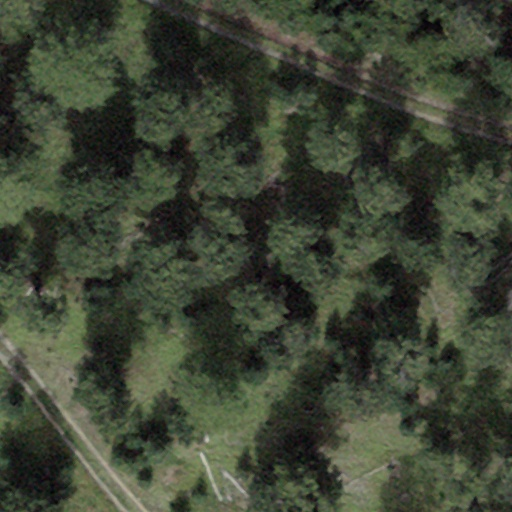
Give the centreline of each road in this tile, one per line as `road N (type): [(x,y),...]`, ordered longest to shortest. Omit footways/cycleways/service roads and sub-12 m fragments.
road 1 (track): [(180,0),(511,128)]
road 2 (track): [(137,511),(0,372)]
